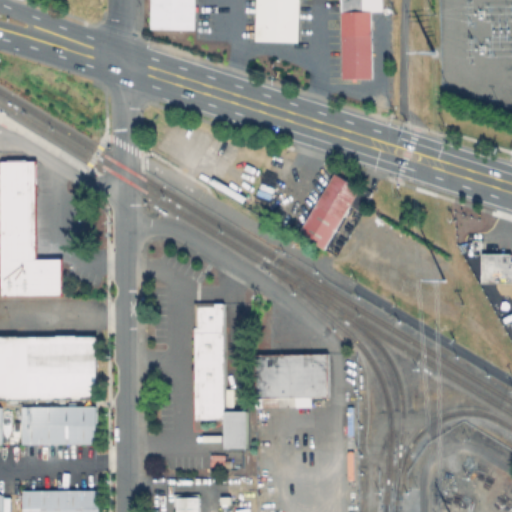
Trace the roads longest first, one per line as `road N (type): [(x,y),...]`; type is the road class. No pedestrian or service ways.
road 1 (residential): [(129,511),(123,61)]
road 2 (secondary): [(123,61),(405,153)]
road 3 (residential): [(127,225),(176,230),(284,296),(319,327)]
road 4 (residential): [(4,132),(95,186),(126,190)]
road 5 (secondary): [(123,61),(100,42),(0,5)]
road 6 (secondary): [(0,39),(93,67),(123,61)]
